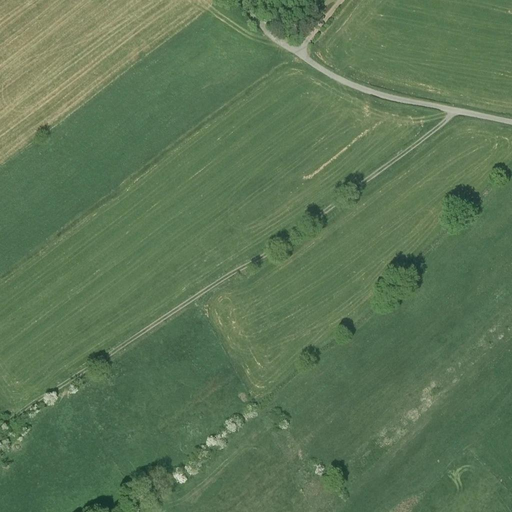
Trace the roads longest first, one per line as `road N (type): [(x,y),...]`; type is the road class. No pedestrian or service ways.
road 1 (track): [(457,110),(278,249),(10,419)]
road 2 (track): [(511,121),(322,73),(263,33),(236,0)]
